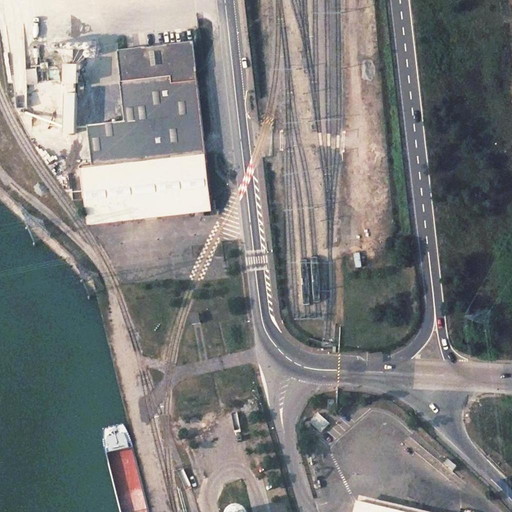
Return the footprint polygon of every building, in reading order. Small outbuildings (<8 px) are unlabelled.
[(92,165),(206,152),(194,43),(119,51),(126,122),(90,127),(92,165)] [(78,82),(78,66),(65,66),(65,82),(78,82)] [(66,133),(77,133),(76,93),(65,93),(66,133)] [(80,166),(87,224),(192,212),(192,217),(203,216),(203,211),(211,210),(206,152),(92,165),(80,166)] [(196,310),(186,312),(188,321),(198,320),(196,310)] [(319,414),(309,422),(320,433),(329,425),(319,414)] [(393,511),(359,502),(356,511),(393,511)]
